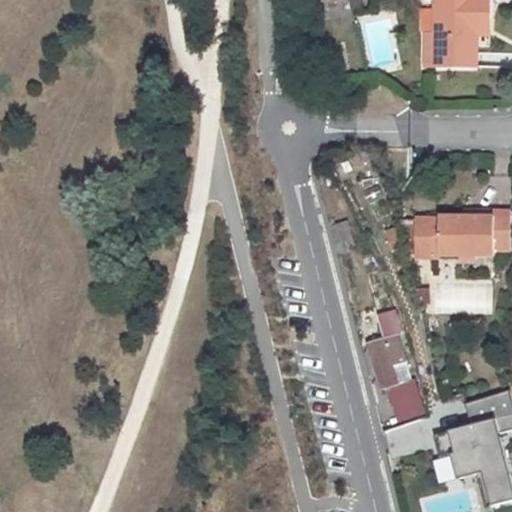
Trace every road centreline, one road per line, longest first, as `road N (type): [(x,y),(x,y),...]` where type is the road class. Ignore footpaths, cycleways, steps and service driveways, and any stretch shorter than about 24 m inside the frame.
road 1 (residential): [(375,511),(284,129)]
road 2 (residential): [(511,134),(284,129)]
